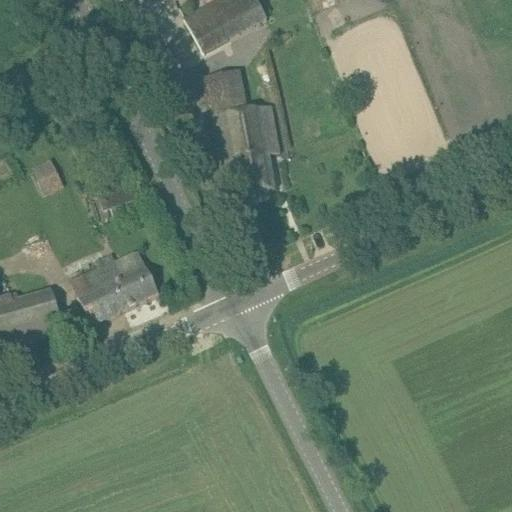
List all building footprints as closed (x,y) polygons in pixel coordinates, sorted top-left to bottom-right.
[(202,56),(264,22),(253,0),(222,0),(184,21),(202,56)] [(155,42),(143,48),(151,67),(164,61),(155,42)] [(0,107),(38,87),(26,65),(0,78),(0,107)] [(275,192),(271,173),(269,158),(280,156),(271,109),(247,114),(240,74),(202,81),(220,173),(231,171),(236,199),(275,192)] [(54,161),(33,170),(45,198),(65,190),(54,161)] [(104,195),(113,220),(146,209),(137,184),(104,195)] [(70,284),(82,312),(91,330),(158,299),(145,271),(123,282),(111,258),(95,265),(98,271),(70,284)] [(22,342),(61,332),(50,294),(18,303),(17,297),(0,301),(0,343),(21,338),(22,342)]
